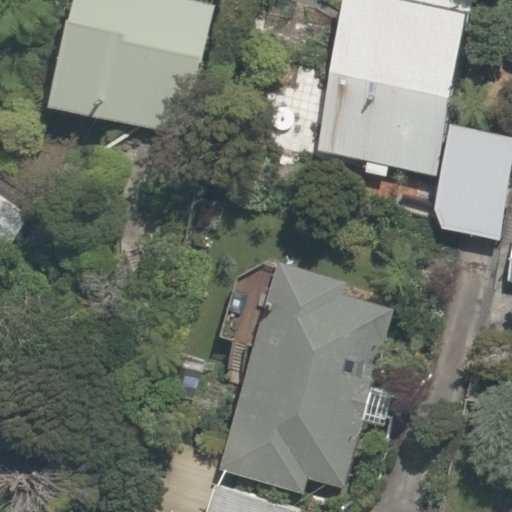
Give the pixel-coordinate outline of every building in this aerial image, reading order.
[(220,0),(66,0),(43,93),(188,130),(220,0)] [(508,236),(511,209),(511,117),(451,107),(469,0),(332,0),(308,143),(362,152),(360,168),(389,173),(391,157),(434,164),(424,221),(508,236)] [(39,200),(0,180),(0,256),(7,261),(39,200)] [(511,240),(501,314),(511,315),(511,240)] [(340,483),(374,311),(258,288),(224,461),(340,483)] [(511,371),(474,368),(466,445),(511,449),(511,371)] [(290,511),(296,491),(214,470),(203,511),(290,511)]
